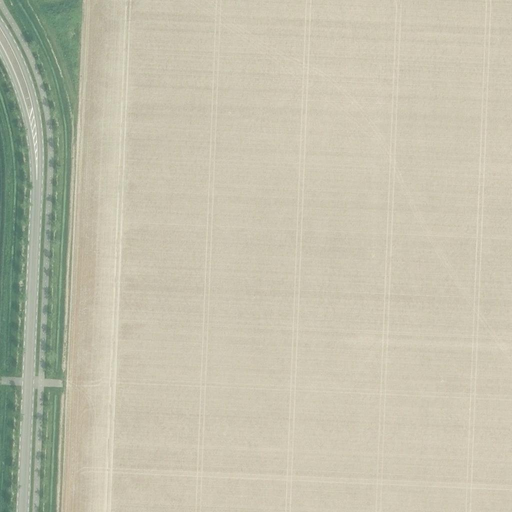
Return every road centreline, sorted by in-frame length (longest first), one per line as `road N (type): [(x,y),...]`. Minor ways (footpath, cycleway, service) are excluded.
road 1 (tertiary): [(19,511),(36,180)]
road 2 (tertiary): [(36,180),(34,105),(0,25)]
road 3 (tertiary): [(0,47),(21,96),(36,180)]
